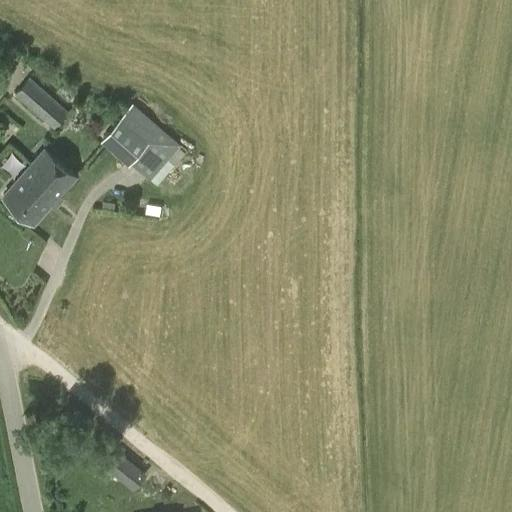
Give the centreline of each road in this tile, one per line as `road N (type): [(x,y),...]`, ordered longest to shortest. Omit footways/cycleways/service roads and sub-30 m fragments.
road 1 (track): [(0,339),(96,406),(219,511)]
road 2 (unclassified): [(29,511),(0,363)]
